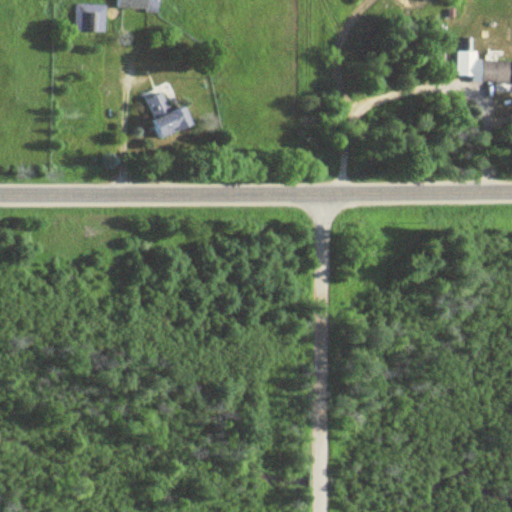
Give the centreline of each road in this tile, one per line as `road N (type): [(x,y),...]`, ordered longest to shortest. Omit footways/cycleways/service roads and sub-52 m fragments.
road 1 (residential): [(511,194),(0,193)]
road 2 (residential): [(319,511),(322,195)]
